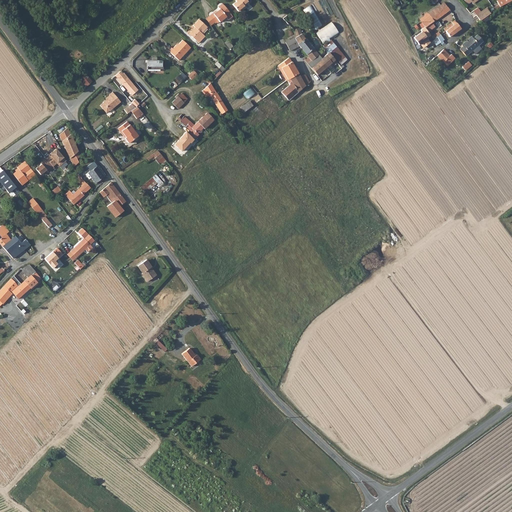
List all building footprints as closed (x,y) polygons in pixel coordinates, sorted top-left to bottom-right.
[(235,0),(237,1),(233,5),(239,12),(245,6),(244,5),(248,2),(247,0),(235,0)] [(212,12),(209,15),(214,21),(217,19),(219,20),(225,15),(228,18),(232,15),(221,2),(217,5),(219,7),(212,13),(212,12)] [(433,22),(451,10),(445,3),(437,8),(438,9),(436,10),(435,9),(428,14),(427,12),(425,13),(424,15),(426,17),(421,21),(425,27),(431,35),(434,40),(441,35),(433,22)] [(316,29),(324,25),(311,5),(304,9),(316,29)] [(476,16),(480,21),(491,14),(487,9),(480,13),(476,16)] [(210,24),(214,21),(209,15),(205,18),(210,24)] [(193,25),(196,28),(191,32),(194,35),(192,37),(199,44),(205,37),(202,34),(208,28),(199,20),(193,25)] [(446,31),(457,23),(456,22),(445,30),(446,31)] [(450,37),(461,29),(457,23),(446,31),(450,37)] [(431,35),(425,27),(422,29),(424,31),(416,37),(420,44),(422,43),(426,48),(430,46),(426,40),(427,39),(427,38),(431,35)] [(302,34),(296,37),(294,38),(300,46),(309,57),(305,60),(309,65),(319,56),(319,55),(302,34)] [(466,56),(475,49),(479,46),(484,42),(479,34),(474,38),(473,37),(462,45),(463,47),(459,50),(466,56)] [(436,45),(444,40),(441,35),(434,40),(433,41),(436,45)] [(294,38),(291,39),(289,41),(285,43),(289,52),(300,46),(294,38)] [(229,40),(226,43),(231,49),(234,46),(229,40)] [(172,48),(168,52),(179,61),(191,48),(183,41),(177,47),(176,45),(172,49),(172,48)] [(280,51),(282,50),(280,44),(273,48),(276,54),(280,51)] [(332,63),(337,68),(348,60),(337,47),(326,56),(332,63)] [(450,56),(444,50),(437,56),(448,66),(455,58),(451,55),(450,56)] [(319,55),(319,56),(309,65),(317,76),(332,63),(326,56),(326,55),(322,59),(319,55)] [(290,78),(299,73),(290,57),(279,65),(287,80),(290,78)] [(468,61),(462,67),(466,71),(471,65),(468,61)] [(165,67),(150,62),(147,71),(162,76),(165,67)] [(332,63),(317,76),(322,81),(337,68),(332,63)] [(123,74),(120,72),(116,76),(128,90),(134,85),(124,73),(123,74)] [(176,79),(180,83),(187,77),(182,73),(176,79)] [(195,73),(189,77),(193,81),(198,77),(195,73)] [(294,89),(303,81),(301,78),(299,73),(290,78),(294,89)] [(80,79),(83,83),(87,87),(92,82),(86,75),(80,79)] [(310,83),(306,75),(301,78),(303,81),(306,86),(308,85),(310,83)] [(281,92),(288,101),(306,86),(303,81),(294,89),(290,78),(287,80),(289,85),(281,92)] [(223,114),(228,111),(225,106),(217,93),(212,83),(202,92),(206,98),(209,95),(223,114)] [(244,93),(249,99),(256,92),(251,87),(244,93)] [(101,105),(98,107),(104,114),(107,112),(108,113),(119,104),(111,94),(108,96),(109,98),(101,104),(101,105)] [(179,97),(184,103),(188,99),(182,94),(179,97)] [(184,103),(179,97),(178,97),(176,99),(172,102),(178,109),(185,103),(184,103)] [(238,110),(241,115),(249,109),(246,104),(238,110)] [(136,107),(133,109),(130,111),(130,112),(135,119),(142,114),(136,107)] [(180,121),(181,122),(189,128),(193,131),(190,134),(194,140),(199,135),(198,134),(204,128),(205,129),(214,120),(207,114),(194,124),(184,116),(180,121)] [(128,136),(127,137),(131,142),(140,134),(128,120),(120,127),(128,136)] [(187,131),(189,128),(181,122),(177,127),(176,126),(174,127),(181,134),(186,129),(187,131)] [(128,136),(120,127),(119,128),(127,137),(128,136)] [(81,157),(68,129),(60,136),(75,166),(79,163),(78,159),(81,157)] [(190,134),(187,132),(175,145),(182,152),(190,143),(191,144),(194,140),(190,134)] [(128,153),(130,155),(132,152),(128,148),(127,149),(125,147),(126,146),(121,142),(119,145),(117,143),(113,147),(116,150),(113,153),(120,160),(122,158),(126,154),(128,153)] [(53,154),(47,159),(53,166),(56,163),(59,166),(65,160),(56,149),(52,152),(53,154)] [(157,157),(155,159),(160,165),(162,164),(166,161),(161,155),(157,157)] [(114,169),(125,161),(122,158),(120,160),(116,162),(115,160),(112,162),(111,160),(108,162),(114,169)] [(55,168),(53,166),(47,159),(41,164),(42,165),(36,169),(41,175),(47,171),(49,173),(55,168)] [(114,169),(116,173),(128,165),(125,161),(114,169)] [(19,169),(20,171),(14,176),(22,185),(35,174),(25,162),(18,169),(19,169)] [(84,169),(86,171),(88,169),(90,172),(98,166),(94,162),(84,169)] [(90,172),(86,175),(90,180),(92,178),(96,183),(105,177),(98,166),(90,172)] [(159,184),(161,187),(165,184),(157,174),(142,187),(147,193),(159,184)] [(86,183),(84,180),(80,176),(76,179),(82,186),(79,189),(79,190),(72,196),(69,192),(66,195),(74,205),(85,195),(84,195),(91,188),(87,183),(86,183)] [(127,203),(112,182),(101,192),(105,198),(108,195),(113,203),(108,207),(117,217),(124,211),(121,207),(125,203),(126,204),(127,203)] [(34,199),(29,203),(36,213),(41,218),(46,214),(34,199)] [(0,234),(3,238),(7,234),(6,232),(8,230),(4,224),(0,227),(0,234)] [(12,240),(3,247),(14,259),(31,245),(27,240),(35,233),(28,226),(12,240)] [(91,245),(96,240),(83,228),(79,233),(84,239),(71,252),(75,256),(77,258),(86,249),(89,252),(93,248),(91,245)] [(12,240),(7,234),(3,238),(0,239),(0,243),(3,247),(12,240)] [(56,260),(59,258),(54,252),(45,259),(53,268),(59,264),(56,260)] [(151,268),(152,268),(153,267),(148,260),(139,266),(144,273),(143,274),(149,282),(158,276),(154,270),(153,271),(151,268)] [(18,277),(16,274),(0,291),(0,300),(3,303),(4,304),(10,297),(12,299),(21,290),(24,294),(41,279),(33,268),(34,267),(31,264),(22,269),(29,277),(19,287),(14,281),(18,277)] [(190,348),(182,354),(191,367),(201,360),(198,356),(196,357),(196,356),(190,348)]
